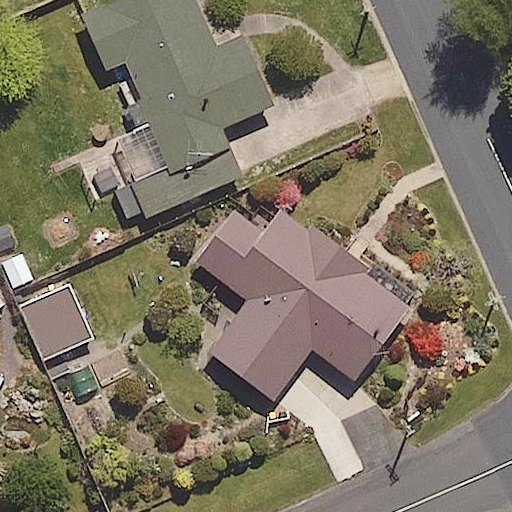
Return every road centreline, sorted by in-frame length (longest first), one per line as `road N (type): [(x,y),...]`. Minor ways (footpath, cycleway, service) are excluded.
road 1 (residential): [(424,0),(511,188)]
road 2 (residential): [(511,461),(398,511)]
